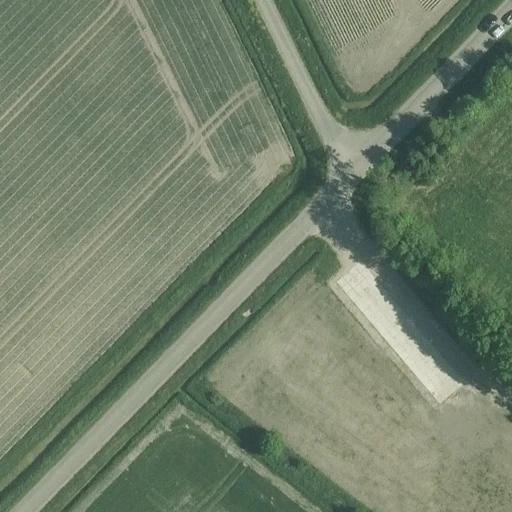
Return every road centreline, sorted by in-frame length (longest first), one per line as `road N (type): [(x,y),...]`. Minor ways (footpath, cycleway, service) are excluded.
road 1 (unclassified): [(26,511),(351,179)]
road 2 (unclassified): [(351,179),(511,13)]
road 3 (unclassified): [(351,179),(260,0)]
